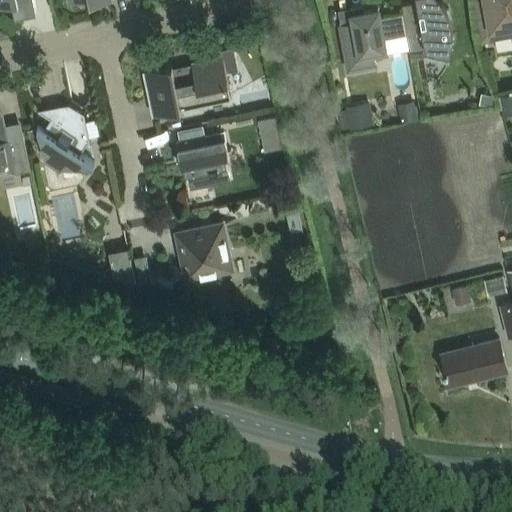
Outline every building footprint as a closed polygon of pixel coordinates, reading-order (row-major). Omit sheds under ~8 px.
[(34,0),(0,0),(0,3),(17,0),(20,13),(36,10),(34,0)] [(416,0),(417,2),(400,5),(410,58),(427,55),(426,49),(449,54),(449,55),(450,55),(451,51),(452,47),(452,42),(452,39),(452,35),(452,30),(451,26),(450,21),(449,16),(447,12),(445,8),(443,4),(440,0),(416,0)] [(511,0),(472,0),(480,41),(511,35),(511,0)] [(363,10),(362,4),(351,6),(353,20),(340,23),(348,68),(375,63),(373,50),(385,48),(378,7),(363,10)] [(216,56),(191,61),(192,64),(172,68),(172,64),(144,69),(154,114),(181,109),(181,108),(230,97),(227,80),(228,80),(226,69),(237,67),(232,45),(214,49),(216,56)] [(364,110),(385,103),(378,78),(356,84),(364,110)] [(37,124),(44,157),(61,168),(94,161),(79,152),(86,141),(90,143),(84,111),(69,102),(55,105),(48,115),(57,121),(50,132),(37,124)] [(258,114),(261,132),(278,129),(275,111),(258,114)] [(0,174),(29,169),(21,130),(7,133),(5,124),(0,125),(0,174)] [(231,179),(225,153),(229,153),(228,149),(231,148),(231,147),(227,148),(224,131),(176,141),(180,158),(176,159),(176,160),(180,159),(181,163),(184,162),(190,188),(231,179)] [(296,204),(286,207),(288,214),(298,212),(296,204)] [(187,277),(225,269),(232,267),(223,222),(236,219),(236,218),(178,230),(182,250),(180,251),(188,290),(189,290),(187,277)] [(107,249),(112,274),(135,281),(128,245),(107,249)] [(470,280),(480,280),(481,263),(470,263),(470,280)] [(485,279),(490,302),(509,298),(503,274),(485,279)] [(511,301),(503,304),(510,335),(511,334),(511,301)] [(500,337),(441,351),(449,383),(508,369),(500,337)]
